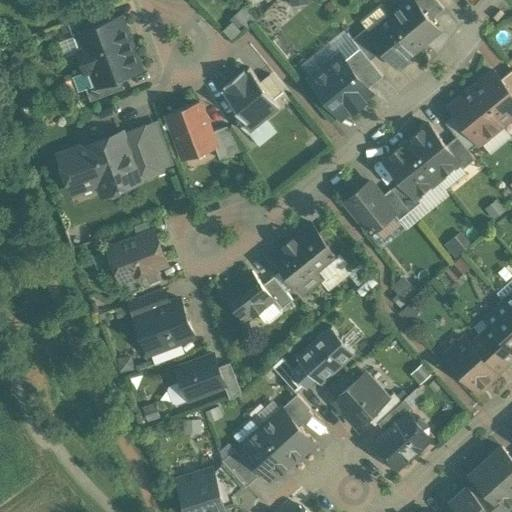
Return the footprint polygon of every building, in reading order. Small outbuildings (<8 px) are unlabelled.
[(408,0),(391,14),(419,48),(424,44),(425,41),(439,29),(431,19),(415,0),(408,0)] [(415,0),(431,19),(445,8),(438,0),(415,0)] [(91,14),(69,23),(73,35),(77,34),(76,33),(95,26),(91,14)] [(419,48),(391,14),(370,31),(369,32),(383,49),(397,66),(398,65),(401,66),(408,60),(408,56),(419,48)] [(83,60),(132,42),(121,16),(95,26),(76,33),(77,34),(83,49),(79,51),(83,60)] [(383,49),(369,32),(370,31),(367,27),(353,38),(361,47),(371,59),(383,49)] [(132,42),(83,60),(86,70),(90,69),(96,84),(96,85),(120,76),(141,68),(132,42)] [(371,59),(361,47),(345,59),(368,87),(383,75),(371,59)] [(341,54),(312,78),(341,114),(352,105),(355,108),(365,100),(363,96),(370,90),(368,87),(345,59),(341,54)] [(261,80),(250,67),(246,70),(244,68),(224,85),(226,86),(222,89),(241,113),(236,116),(249,132),(281,105),(261,80)] [(511,69),(501,78),(511,91),(511,69)] [(511,91),(501,78),(495,70),(473,88),(502,124),(511,115),(511,91)] [(291,98),(270,73),(261,80),(281,105),(291,98)] [(120,76),(96,85),(96,84),(86,88),(91,100),(125,87),(120,76)] [(502,124),(473,88),(451,105),(457,113),(480,141),(502,124)] [(200,101),(168,113),(184,156),(215,145),(216,144),(211,131),(200,101)] [(480,141),(457,113),(446,121),(475,158),(476,158),(469,150),(480,141)] [(166,141),(158,119),(146,124),(155,146),(166,141)] [(475,158),(446,121),(446,122),(457,135),(446,144),(459,160),(458,161),(463,167),(475,158)] [(446,144),(429,123),(407,140),(437,178),(458,161),(459,160),(446,144)] [(122,133),(129,152),(139,148),(142,156),(156,150),(155,146),(146,124),(122,133)] [(228,125),(211,131),(216,144),(215,145),(220,158),(241,150),(228,125)] [(122,133),(122,131),(59,155),(70,183),(91,175),(99,179),(104,193),(105,193),(106,194),(112,197),(121,193),(124,187),(123,186),(164,170),(163,167),(156,150),(142,156),(139,148),(129,152),(122,133)] [(437,178),(407,140),(386,158),(402,179),(416,195),(417,195),(437,178)] [(166,141),(155,146),(156,150),(163,167),(174,163),(166,141)] [(416,195),(402,179),(392,188),(410,210),(421,201),(417,195),(416,195)] [(382,195),(370,180),(347,199),(372,230),(394,212),(395,212),(382,195)] [(410,210),(392,188),(382,195),(395,212),(394,212),(399,219),(410,210)] [(312,222),(263,261),(274,274),(284,267),(303,291),(341,260),(342,259),(319,231),(312,222)] [(360,263),(329,224),(319,231),(342,259),(341,260),(350,271),(360,263)] [(155,230),(110,247),(122,279),(124,278),(158,265),(167,262),(155,230)] [(447,269),(455,278),(466,266),(458,258),(447,269)] [(158,265),(124,278),(129,293),(163,280),(158,265)] [(253,270),(224,292),(246,320),(275,297),(264,283),(253,270)] [(293,298),(275,275),(264,283),(275,297),(282,307),(293,298)] [(411,316),(414,311),(405,306),(417,286),(403,277),(388,302),(411,316)] [(164,286),(130,299),(136,314),(169,301),(164,286)] [(169,301),(136,314),(136,316),(141,315),(146,328),(141,329),(150,351),(195,335),(180,297),(169,301)] [(511,307),(505,301),(486,318),(493,325),(511,347),(511,307)] [(511,356),(511,347),(493,325),(482,335),(507,362),(511,356)] [(333,326),(298,357),(301,361),(293,368),(293,369),(305,382),(313,374),(320,381),(354,350),(333,326)] [(507,362),(482,335),(473,344),(497,370),(507,362)] [(473,344),(466,336),(446,354),(478,390),(498,372),(497,370),(473,344)] [(214,353),(177,367),(189,399),(225,385),(226,384),(219,366),(214,353)] [(293,368),(283,356),(273,365),(297,392),(307,383),(305,382),(293,369),(293,368)] [(230,362),(219,366),(226,384),(225,385),(230,398),(233,397),(241,390),(230,362)] [(365,372),(336,399),(358,424),(367,416),(388,397),(365,372)] [(388,397),(367,416),(375,425),(378,422),(402,401),(394,392),(388,397)] [(298,393),(282,407),(300,426),(313,414),(310,409),(311,408),(298,393)] [(402,401),(378,422),(386,431),(409,411),(410,412),(414,408),(405,398),(402,401)] [(300,426),(282,407),(260,427),(292,462),(315,442),(300,426)] [(386,431),(374,442),(397,468),(431,437),(428,432),(428,426),(419,415),(413,415),(412,416),(410,412),(409,411),(386,431)] [(292,462),(260,427),(241,444),(273,480),(292,462)] [(511,456),(502,445),(487,459),(511,486),(511,456)] [(259,475),(236,449),(224,459),(247,485),(259,475)] [(224,459),(223,458),(213,467),(226,507),(238,503),(236,495),(247,485),(224,459)] [(511,502),(511,486),(487,459),(472,472),(485,487),(505,509),(506,508),(511,502)] [(213,467),(179,478),(189,511),(227,511),(226,507),(213,467)] [(492,511),(477,495),(468,486),(452,500),(463,511),(492,511)] [(505,509),(485,487),(477,495),(492,511),(509,511),(506,508),(505,509)] [(290,511),(308,511),(302,505),(302,506),(300,503),(290,511)]
